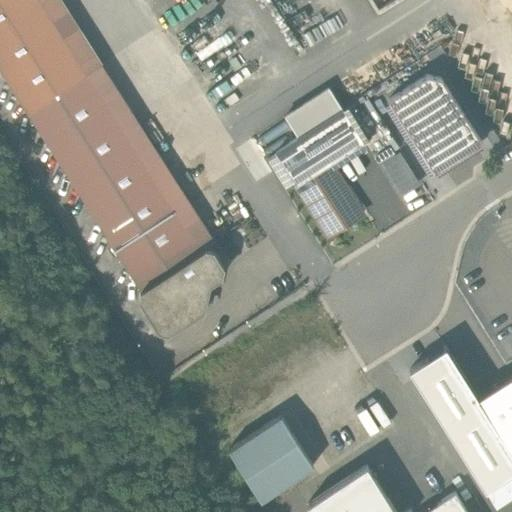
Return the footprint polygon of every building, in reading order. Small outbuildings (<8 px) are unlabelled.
[(0,0),(0,65),(141,286),(205,246),(48,0),(0,0)] [(481,142),(441,78),(427,74),(389,99),(435,172),(481,142)] [(275,151),(297,185),(330,164),(364,142),(342,108),(275,151)] [(393,155),(372,167),(394,202),(414,189),(393,155)] [(330,164),(297,185),(329,236),(362,214),(330,164)] [(224,265),(213,248),(205,246),(141,286),(139,295),(159,328),(169,330),(205,306),(210,282),(222,274),(224,265)] [(511,374),(477,397),(511,452),(511,374)] [(313,464),(281,413),(228,447),(260,497),(313,464)] [(397,511),(366,463),(307,502),(313,511),(397,511)] [(468,511),(455,491),(421,511),(468,511)]
